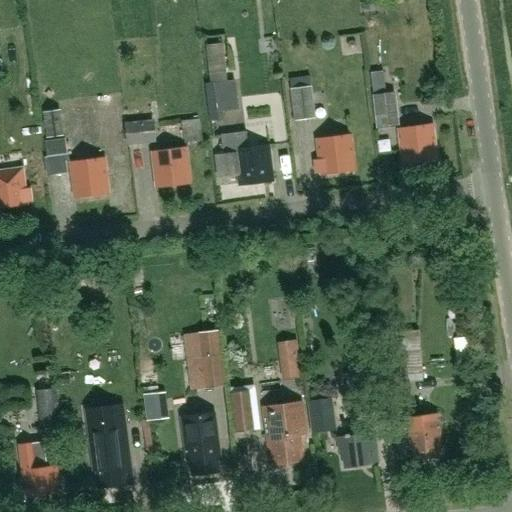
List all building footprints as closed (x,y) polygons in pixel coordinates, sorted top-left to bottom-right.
[(207,41),(211,79),(228,77),(224,39),(207,41)] [(371,93),(385,90),(382,70),(369,72),(371,93)] [(237,97),(236,80),(205,82),(209,121),(225,119),(223,99),(237,97)] [(290,88),(294,120),(315,117),(311,85),(290,88)] [(395,91),(372,94),(375,130),(399,125),(395,91)] [(136,109),(124,110),(126,145),(156,141),(151,100),(136,101),(136,109)] [(42,114),(45,139),(63,136),(59,111),(42,114)] [(180,120),(183,142),(202,141),(199,118),(180,120)] [(398,128),(402,164),(436,160),(432,124),(398,128)] [(220,176),(237,173),(239,184),(273,180),(268,144),(248,147),(245,131),(232,133),(220,135),(222,153),(217,154),(220,176)] [(349,134),(316,138),(318,159),(314,160),(315,172),(320,172),(320,174),(354,170),(349,134)] [(68,154),(65,138),(44,141),(47,157),(68,154)] [(185,147),(152,151),(156,187),(189,183),(185,147)] [(70,161),(71,173),(74,197),(108,193),(103,157),(70,161)] [(24,187),(23,174),(22,168),(21,168),(0,170),(0,206),(26,204),(26,201),(31,200),(30,187),(24,187)] [(125,294),(122,264),(91,267),(93,284),(107,282),(108,296),(125,294)] [(418,329),(387,332),(391,411),(412,409),(410,382),(422,380),(418,329)] [(284,345),(286,379),(301,378),(298,343),(284,345)] [(221,355),(200,357),(204,389),(225,386),(221,355)] [(380,389),(378,372),(366,374),(368,391),(380,389)] [(61,426),(56,389),(38,391),(42,429),(61,426)] [(249,391),(230,393),(235,433),(254,431),(249,391)] [(172,419),(170,393),(149,394),(151,421),(172,419)] [(308,401),(312,433),(335,430),(331,398),(308,401)] [(270,439),(273,465),(300,461),(298,450),(301,450),(300,435),(306,434),(302,402),(262,407),(267,439),(270,439)] [(218,471),(216,460),(219,459),(213,412),(180,417),(185,455),(188,454),(191,475),(218,471)] [(406,422),(394,423),(398,449),(409,448),(410,459),(438,455),(436,439),(439,439),(436,414),(405,418),(406,422)] [(342,436),(334,438),(336,451),(339,451),(341,468),(375,463),(371,433),(346,436),(346,433),(342,434),(342,436)] [(19,444),(22,476),(25,475),(27,496),(54,493),(53,481),(56,481),(54,465),(46,466),(44,441),(19,444)] [(128,452),(99,455),(91,456),(93,473),(96,472),(97,488),(132,484),(128,452)]
